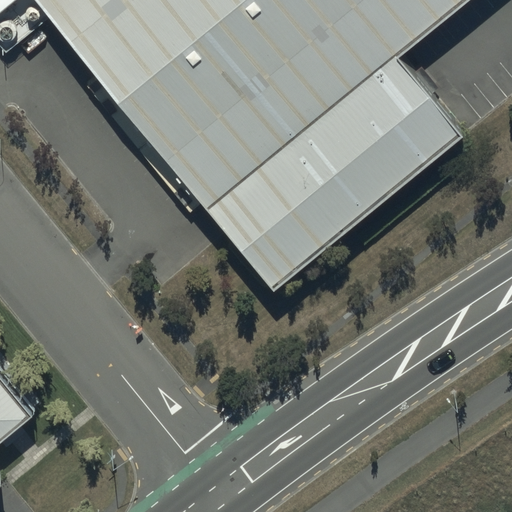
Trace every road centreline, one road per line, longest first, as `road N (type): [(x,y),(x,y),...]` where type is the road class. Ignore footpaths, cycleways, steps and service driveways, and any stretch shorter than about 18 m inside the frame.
road 1 (secondary): [(219,495),(511,289)]
road 2 (unclassified): [(219,495),(0,226)]
